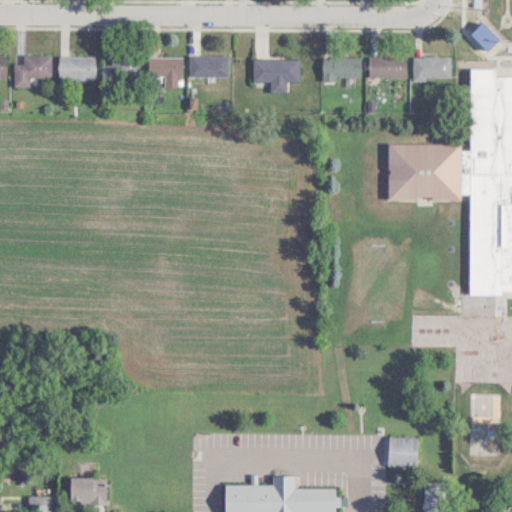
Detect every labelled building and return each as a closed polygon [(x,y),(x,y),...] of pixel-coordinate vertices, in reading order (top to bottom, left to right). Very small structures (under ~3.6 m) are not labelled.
[(499,38),(482,21),(471,33),(487,50),(499,38)] [(51,54),(23,54),(23,64),(13,64),(13,85),(29,85),(29,77),(51,77),(51,54)] [(228,54),(190,54),(190,75),(228,75),(228,54)] [(102,64),(102,81),(139,81),(139,55),(111,55),(111,64),(102,64)] [(413,55),(413,79),(451,79),(451,55),(413,55)] [(95,56),(57,56),(57,78),(95,78),(95,56)] [(182,56),(149,56),(149,83),(182,83),(182,56)] [(361,56),(327,56),(327,76),(361,76),(361,56)] [(368,77),(405,77),(405,56),(368,56),(368,77)] [(253,82),(299,82),(299,59),(253,59),(253,82)] [(511,74),(496,74),(496,67),(470,67),(469,144),(387,143),(387,199),(470,200),(469,293),(511,293),(511,74)] [(417,436),(385,436),(385,467),(417,467),(417,436)] [(224,484),(223,511),(335,511),(335,488),(294,488),(294,476),(272,475),(271,484),(224,484)] [(68,503),(105,503),(105,478),(68,478),(68,503)]
